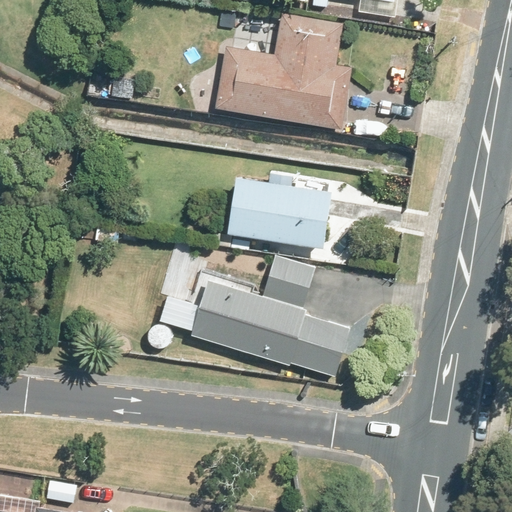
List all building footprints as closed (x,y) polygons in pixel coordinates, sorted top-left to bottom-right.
[(316,0),(316,2),(328,4),(329,0),(361,0),(360,9),(397,15),(399,0),(316,0)] [(228,44),(217,105),(345,126),(355,64),(339,61),(346,21),(285,11),(283,17),(267,15),(266,22),(282,25),(277,52),(228,44)] [(418,46),(398,43),(394,79),(413,82),(418,46)] [(135,77),(115,76),(114,93),(134,95),(135,77)] [(242,173),(233,229),(329,245),(338,188),(295,181),(296,173),(281,170),(280,179),(242,173)] [(96,239),(119,241),(120,227),(98,225),(96,239)] [(310,312),(311,308),(305,306),(318,264),(277,252),(265,293),(211,276),(195,331),(238,343),(236,350),(250,354),(252,347),(337,373),(352,325),(310,312)] [(83,483),(52,478),(49,499),(80,503),(83,483)] [(0,508),(0,511),(87,511),(88,511),(39,505),(40,500),(3,495),(1,508),(0,508)]
